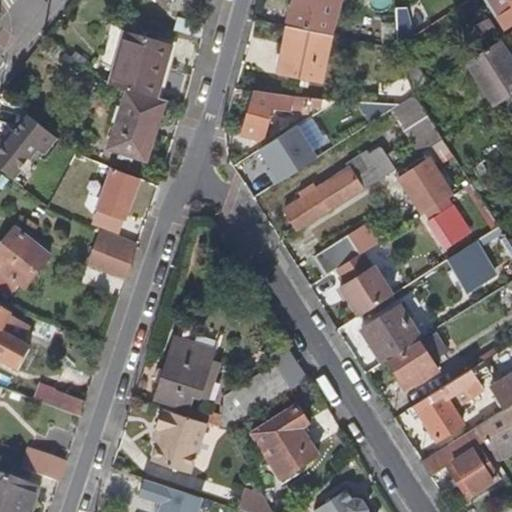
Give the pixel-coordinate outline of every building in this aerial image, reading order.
[(291,0),(285,20),(326,33),(335,0),(291,0)] [(511,0),(485,0),(505,31),(511,26),(511,0)] [(408,12),(394,15),(394,20),(396,47),(403,42),(410,38),(408,32),(412,31),(408,12)] [(384,44),(396,47),(394,20),(382,21),(384,44)] [(204,29),(177,22),(175,32),(178,33),(201,40),(204,29)] [(326,33),(287,25),(277,72),(318,81),(329,33),(326,33)] [(122,33),(106,85),(125,90),(156,99),(172,48),(122,33)] [(201,40),(178,33),(177,38),(200,44),(201,40)] [(511,95),(511,59),(500,41),(466,63),(494,107),(508,99),(511,95)] [(428,87),(403,42),(396,47),(414,96),(428,87)] [(62,50),(55,44),(47,53),(53,59),(62,50)] [(80,64),(86,69),(89,71),(93,65),(75,51),(71,57),(73,58),(80,64)] [(66,53),(59,62),(66,67),(73,58),(71,57),(66,53)] [(86,69),(80,64),(77,69),(81,73),(86,69)] [(156,99),(125,90),(108,147),(134,156),(143,159),(161,100),(156,99)] [(291,95),(274,94),(273,98),(254,93),(246,124),(264,129),(271,107),(288,110),(291,95)] [(443,140),(414,96),(398,106),(426,151),(443,140)] [(352,111),(352,101),(327,99),(306,97),(304,115),(326,116),(326,113),(352,111)] [(511,105),(508,99),(494,107),(502,119),(511,112),(511,105)] [(426,151),(398,106),(391,111),(419,155),(426,151)] [(314,117),(299,125),(311,150),(326,142),(314,117)] [(23,118),(0,148),(0,171),(11,180),(36,149),(41,153),(51,140),(23,118)] [(254,153),(276,187),(317,161),(295,127),(254,153)] [(134,156),(108,147),(106,153),(132,162),(134,156)] [(348,172),(356,185),(377,171),(369,160),(381,153),(389,164),(393,172),(396,170),(391,163),(399,158),(394,151),(387,156),(382,147),(370,154),(367,151),(344,166),(348,172)] [(298,233),(362,192),(393,172),(389,164),(381,153),(369,160),(377,171),(356,185),(348,172),(315,192),(316,194),(286,214),(298,233)] [(103,171),(105,167),(93,162),(91,167),(103,171)] [(449,199),(454,196),(433,162),(394,187),(397,196),(401,200),(410,195),(424,215),(441,205),(449,199)] [(120,220),(137,178),(105,167),(103,171),(89,209),(120,220)] [(156,185),(143,181),(139,193),(152,198),(156,185)] [(443,212),(461,240),(472,233),(453,205),(449,199),(441,205),(445,211),(443,212)] [(458,244),(442,219),(431,227),(446,252),(458,244)] [(511,247),(511,227),(509,223),(499,229),(511,248),(511,247)] [(87,266),(126,278),(131,263),(138,242),(102,229),(87,266)] [(24,291),(49,259),(15,232),(0,250),(0,291),(9,299),(19,288),(24,291)] [(316,260),(327,277),(336,272),(357,258),(374,248),(364,232),(350,240),(348,238),(316,260)] [(497,280),(477,247),(450,264),(469,297),(497,280)] [(338,289),(358,319),(402,291),(384,260),(366,272),(357,258),(336,272),(344,285),(338,289)] [(360,331),(381,365),(419,342),(397,307),(360,331)] [(26,330),(0,315),(0,364),(16,374),(28,354),(17,347),(26,330)] [(446,348),(437,335),(389,366),(405,394),(438,373),(428,360),(446,348)] [(192,399),(197,401),(203,386),(211,388),(218,367),(210,364),(214,354),(174,342),(165,370),(160,385),(154,402),(187,412),(192,399)] [(300,367),(287,347),(270,357),(277,367),(284,378),(300,367)] [(486,359),(414,405),(435,440),(461,423),(447,401),(492,371),(486,359)] [(195,414),(192,421),(205,426),(226,432),(292,390),(284,378),(277,367),(222,403),(221,414),(221,418),(210,414),(207,418),(195,414)] [(160,385),(165,370),(158,368),(154,382),(160,385)] [(506,409),(511,405),(511,373),(490,388),(504,410),(506,409)] [(203,386),(197,401),(206,404),(211,388),(203,386)] [(79,419),(84,402),(39,388),(35,403),(79,419)] [(511,405),(506,409),(511,417),(511,428),(486,444),(495,457),(511,448),(511,405)] [(310,423),(297,406),(254,434),(284,480),(319,455),(302,428),(310,423)] [(192,421),(161,412),(154,431),(159,433),(155,445),(149,463),(188,476),(205,426),(192,421)] [(478,448),(486,444),(476,428),(421,463),(431,478),(448,467),(468,499),(499,479),(478,448)] [(159,433),(154,431),(151,444),(155,445),(159,433)] [(511,448),(495,457),(500,466),(511,459),(511,448)] [(23,470),(58,482),(64,465),(29,453),(23,470)] [(0,511),(27,511),(34,490),(0,477),(0,511)] [(242,491),(236,510),(241,511),(271,511),(263,497),(242,491)] [(365,511),(366,510),(359,501),(353,499),(351,501),(343,491),(311,511),(365,511)]
